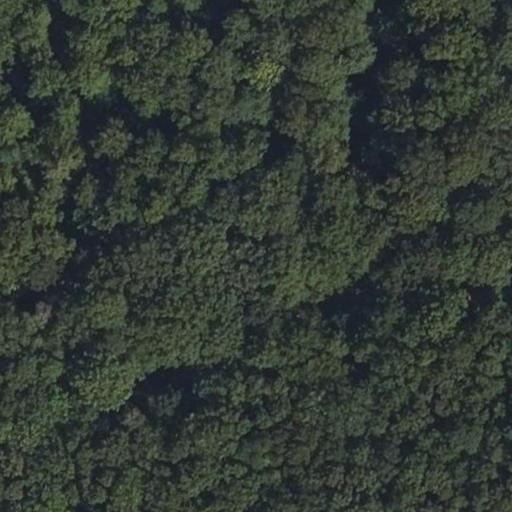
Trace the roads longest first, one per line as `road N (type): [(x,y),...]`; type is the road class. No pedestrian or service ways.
road 1 (track): [(0,290),(511,295)]
road 2 (track): [(261,288),(290,226),(361,137),(422,0)]
road 3 (track): [(261,288),(219,511)]
